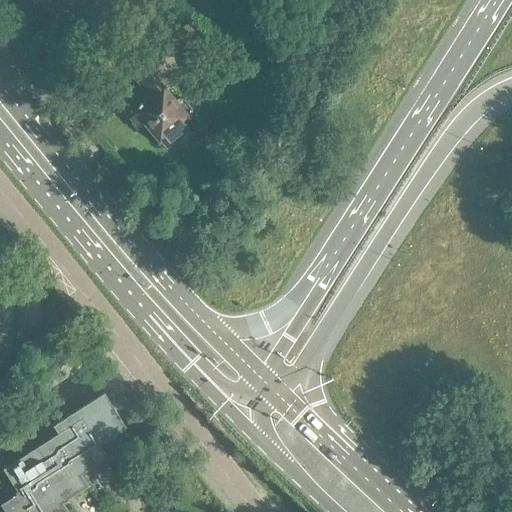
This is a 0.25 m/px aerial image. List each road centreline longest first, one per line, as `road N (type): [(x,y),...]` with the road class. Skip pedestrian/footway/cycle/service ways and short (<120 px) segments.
road 1 (residential): [(253,511),(0,190)]
road 2 (secondary): [(0,147),(183,364),(243,422)]
road 3 (motorway): [(308,358),(445,141),(511,87)]
road 4 (secondary): [(211,331),(118,234),(0,83)]
road 5 (motorway): [(497,0),(323,272)]
road 6 (residential): [(100,149),(0,30)]
road 7 (motorway): [(323,272),(275,317),(211,331)]
road 8 (primary): [(243,422),(338,511)]
road 9 (motorway): [(323,272),(263,381)]
